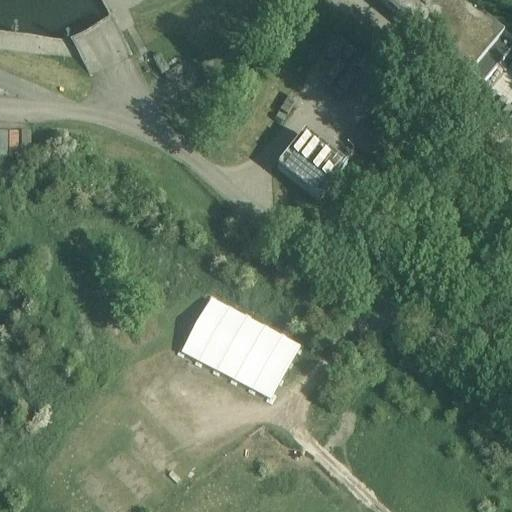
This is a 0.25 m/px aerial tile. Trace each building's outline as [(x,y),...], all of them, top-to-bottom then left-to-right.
[(456,0),(377,0),(433,46),(440,51),(470,76),(470,77),(482,87),(484,85),(483,85),(511,50),(511,46),(502,38),(496,33),(490,28),(456,0)] [(102,25),(111,53),(122,49),(112,21),(102,25)] [(354,170),(378,139),(358,124),(335,156),(354,170)] [(0,156),(30,157),(31,132),(0,130),(0,156)] [(304,137),(277,170),(318,203),(344,169),(304,137)] [(224,324),(210,346),(262,379),(276,357),(224,324)]
